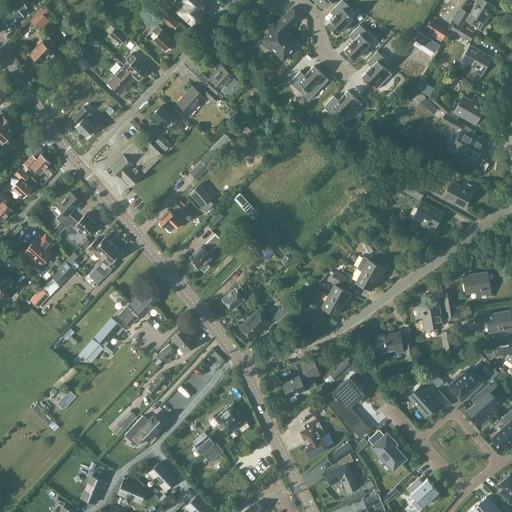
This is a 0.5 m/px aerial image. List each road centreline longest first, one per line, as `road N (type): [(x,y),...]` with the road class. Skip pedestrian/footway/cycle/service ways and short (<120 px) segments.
road 1 (residential): [(245,373),(324,339),(511,203)]
road 2 (tertiary): [(245,373),(78,166)]
road 3 (unclassified): [(78,166),(235,0)]
road 4 (tertiary): [(311,511),(245,373)]
road 5 (tertiary): [(74,160),(0,46)]
road 6 (unknown): [(297,0),(312,16),(320,51),(365,97)]
